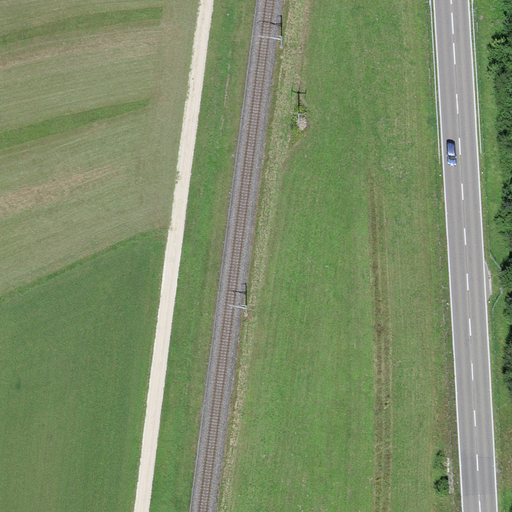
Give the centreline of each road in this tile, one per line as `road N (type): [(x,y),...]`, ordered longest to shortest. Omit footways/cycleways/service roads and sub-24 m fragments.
road 1 (track): [(207,0),(141,511)]
road 2 (primary): [(478,511),(451,0)]
